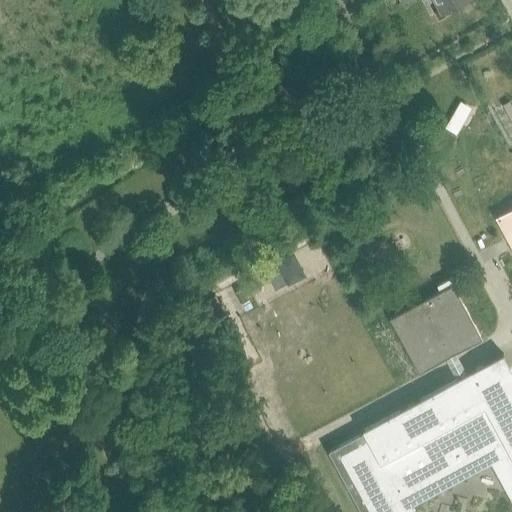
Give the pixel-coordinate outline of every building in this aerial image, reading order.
[(434,0),(441,13),(464,0),(434,0)] [(511,208),(495,218),(511,248),(511,208)] [(265,268),(275,288),(287,282),(288,284),(306,274),(294,253),(265,268)] [(453,284),(389,318),(419,373),(482,338),(453,284)] [(511,511),(511,370),(510,367),(503,354),(363,430),(364,432),(329,451),(361,511),(511,511)]
